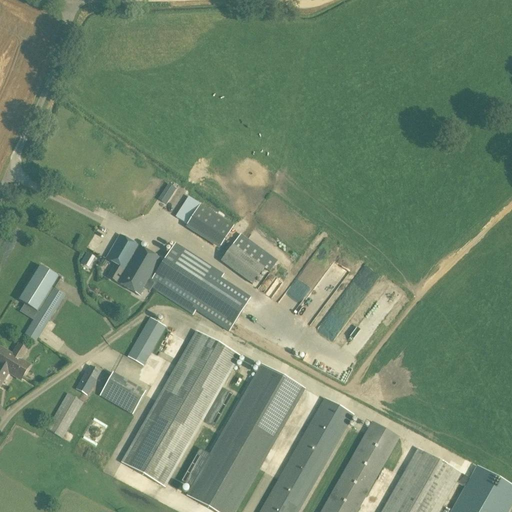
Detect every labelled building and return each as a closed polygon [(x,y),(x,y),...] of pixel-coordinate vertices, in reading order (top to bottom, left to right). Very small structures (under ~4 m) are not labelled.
[(171,187),(161,202),(166,206),(176,190),(171,187)] [(220,248),(233,227),(200,206),(187,226),(220,248)] [(150,281),(161,261),(120,236),(105,259),(116,266),(108,277),(140,297),(150,281)] [(257,256),(264,247),(251,236),(244,246),(257,256)] [(64,253),(66,248),(54,244),(52,248),(64,253)] [(194,315),(196,311),(229,333),(251,299),(217,277),(220,273),(175,244),(163,263),(161,261),(150,281),(154,284),(151,289),(194,315)] [(252,285),(264,268),(232,245),(220,263),(252,285)] [(81,263),(89,268),(95,258),(87,253),(81,263)] [(36,312),(58,278),(40,266),(18,301),(36,312)] [(311,323),(341,276),(325,266),(295,313),(311,323)] [(265,270),(257,286),(267,291),(266,292),(274,297),(283,280),(265,270)] [(35,344),(65,296),(54,289),(24,337),(35,344)] [(333,339),(358,297),(346,290),(322,332),(333,339)] [(51,331),(65,339),(81,311),(67,303),(51,331)] [(150,319),(127,358),(144,367),(166,329),(150,319)] [(164,489),(203,422),(211,426),(230,393),(222,389),(240,357),(197,332),(122,464),(141,475),(157,485),(164,489)] [(0,348),(0,386),(9,372),(21,380),(30,366),(21,361),(28,350),(19,344),(16,349),(12,355),(0,348)] [(214,511),(235,511),(305,390),(261,365),(210,455),(200,449),(181,482),(191,488),(187,496),(214,511)] [(86,397),(100,374),(89,368),(75,390),(86,397)] [(155,403),(164,381),(156,377),(146,399),(155,403)] [(137,388),(124,411),(132,416),(146,393),(137,388)] [(62,439),(83,404),(67,394),(46,430),(62,439)] [(300,511),(354,416),(323,399),(259,511),(300,511)] [(15,417),(24,423),(29,416),(20,409),(15,417)] [(357,511),(399,438),(372,423),(321,511),(357,511)] [(440,511),(457,483),(461,475),(417,450),(381,511),(440,511)] [(508,511),(511,506),(511,486),(477,467),(469,480),(461,475),(457,483),(465,488),(450,511),(508,511)] [(175,489),(170,500),(180,505),(185,493),(175,489)]
